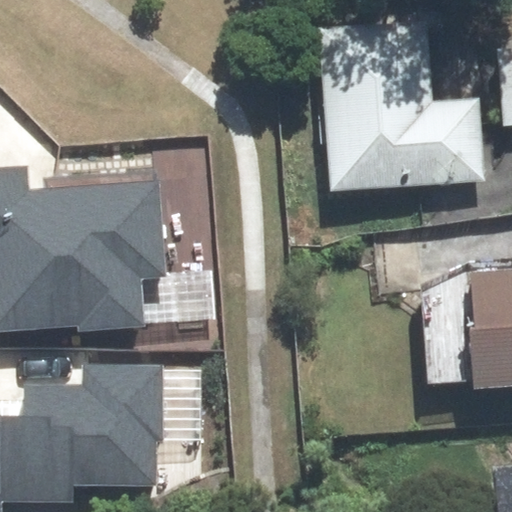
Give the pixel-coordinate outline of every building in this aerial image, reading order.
[(415,107),(410,28),(310,34),(320,197),(474,187),(469,103),(415,107)] [(511,51),(488,53),(493,138),(511,137),(511,51)] [(164,276),(158,182),(24,191),(23,167),(0,168),(0,330),(79,325),(80,335),(145,330),(142,278),(164,276)] [(511,282),(421,290),(429,389),(461,387),(462,401),(511,396),(511,282)] [(74,487),(159,487),(158,441),(165,441),(164,363),(80,363),(80,384),(24,384),(24,416),(0,416),(0,511),(1,511),(1,504),(74,503),(74,487)] [(511,511),(511,469),(476,472),(478,511),(511,511)]
